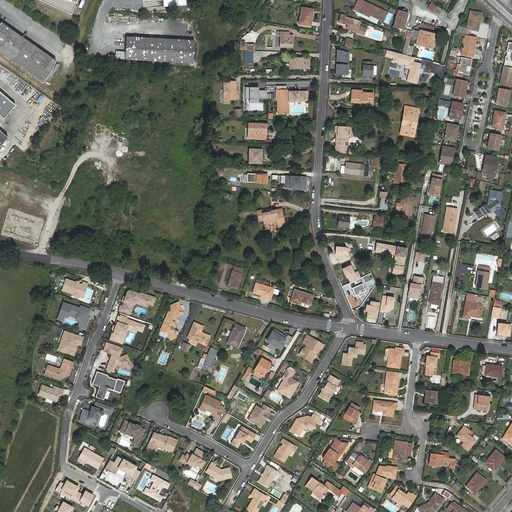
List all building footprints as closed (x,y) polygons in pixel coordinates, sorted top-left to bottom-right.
[(78,0),(38,0),(71,15),(78,0)] [(384,9),(364,0),(357,0),(353,9),(369,16),(370,15),(380,19),(384,9)] [(299,24),(310,26),(313,9),(302,7),(299,24)] [(402,11),(398,10),(394,26),(398,28),(398,29),(405,31),(405,29),(404,29),(408,13),(409,13),(409,12),(403,10),(402,11)] [(477,31),(478,27),(475,27),(476,22),(479,23),(481,13),(470,11),(469,18),(470,18),(470,20),(468,20),(468,24),(467,24),(467,26),(467,29),(471,30),(477,31)] [(348,25),(347,28),(357,32),(357,34),(365,36),(367,29),(359,26),(360,21),(345,16),(345,15),(341,14),(339,22),(348,25)] [(0,52),(43,83),(58,62),(46,54),(0,21),(0,52)] [(455,31),(454,33),(464,35),(466,28),(466,27),(458,26),(455,31)] [(433,49),(437,34),(420,30),(416,45),(433,49)] [(277,34),(280,34),(280,47),(292,47),(293,35),(289,35),(289,32),(277,32),(277,34)] [(470,36),(465,35),(465,40),(466,40),(465,42),(464,42),(463,46),(462,46),(462,48),(463,48),(462,50),(467,51),(467,52),(473,53),(474,49),(471,49),(471,44),(475,45),(476,37),(470,36)] [(125,59),(193,63),(194,41),(126,36),(125,59)] [(337,50),(336,61),(340,61),(340,64),(336,64),(336,74),(347,75),(348,65),(346,65),(347,62),(348,62),(349,53),(347,52),(348,47),(346,47),(341,45),(340,50),(337,50)] [(253,52),(245,51),(244,62),(253,62),(253,52)] [(471,60),(461,57),(460,62),(461,62),(461,64),(460,64),(459,68),(458,68),(458,70),(459,70),(458,72),(463,73),(462,74),(469,75),(469,71),(466,71),(467,66),(470,67),(471,60)] [(285,64),(285,68),(310,68),(310,58),(290,58),(289,64),(285,64)] [(372,74),(373,65),(372,65),(372,61),(363,61),(362,78),(371,78),(372,74)] [(407,81),(416,83),(421,65),(412,62),(407,81)] [(511,68),(504,66),(501,82),(507,83),(507,82),(511,83),(511,81),(511,68)] [(234,86),(236,86),(236,80),(225,80),(224,98),(231,99),(236,99),(236,90),(234,90),(234,86)] [(461,81),(457,80),(456,84),(455,84),(455,86),(455,87),(454,91),(454,92),(454,94),(458,95),(458,96),(464,97),(465,94),(462,93),(462,88),(466,89),(467,82),(461,81)] [(268,98),(268,89),(259,89),(259,86),(246,86),(246,98),(250,98),(250,101),(259,101),(259,98),(268,98)] [(510,91),(499,89),(498,95),(501,96),(500,101),(497,101),(496,104),(503,105),(503,104),(507,105),(509,98),(508,97),(508,95),(509,95),(510,91)] [(277,98),(277,114),(287,113),(287,105),(286,105),(286,103),(288,103),(288,102),(288,99),(294,99),(294,102),(300,102),(300,101),(308,101),(308,91),(301,91),(299,93),(296,93),(294,91),(288,91),(288,90),(286,90),(276,90),(276,98),(277,98)] [(360,103),(360,105),(372,106),(373,93),(362,92),(362,90),(352,90),(351,102),(360,103)] [(0,115),(3,119),(15,105),(0,91),(0,115)] [(457,103),(452,102),(451,106),(452,107),(452,109),(451,109),(450,113),(449,113),(449,114),(450,114),(449,116),(454,117),(453,118),(460,119),(461,115),(457,115),(458,110),(461,111),(463,104),(457,103)] [(414,128),(418,109),(406,106),(402,124),(402,125),(401,134),(413,136),(415,128),(414,128)] [(505,117),(506,113),(495,111),(494,118),(497,118),(496,123),(493,122),(492,126),(497,127),(496,131),(502,132),(503,125),(504,125),(504,124),(504,123),(504,120),(503,119),(504,117),(505,117)] [(250,139),(263,139),(263,127),(266,127),(266,124),(248,123),(248,127),(250,127),(250,139)] [(452,125),(448,124),(447,128),(448,128),(447,131),(446,130),(446,134),(445,134),(444,136),(445,136),(445,138),(449,139),(449,140),(455,141),(456,138),(453,137),(454,132),(457,133),(458,126),(452,125)] [(336,145),(344,146),(345,135),(352,136),(352,127),(335,126),(335,131),(336,132),(336,145)] [(501,135),(490,132),(489,140),(492,140),(491,145),(488,144),(488,148),(494,149),(494,148),(498,149),(499,147),(500,147),(500,146),(499,146),(500,141),(499,141),(499,139),(500,139),(501,135)] [(448,147),(443,146),(442,153),(443,153),(442,155),(441,155),(441,159),(440,159),(440,160),(440,161),(440,163),(444,164),(450,165),(451,162),(448,161),(449,157),(452,157),(454,148),(448,147)] [(249,163),(261,163),(262,150),(249,149),(249,163)] [(495,164),(497,157),(492,156),(486,155),(484,164),(487,165),(486,169),(483,169),(482,172),(484,173),(493,174),(494,172),(495,170),(494,170),(495,166),(494,166),(494,163),(495,164)] [(346,163),(345,169),(344,173),(363,175),(364,165),(346,163)] [(395,183),(404,184),(405,167),(396,166),(396,175),(395,183)] [(267,183),(268,174),(251,173),(250,182),(267,183)] [(404,186),(404,184),(395,183),(396,175),(393,174),(393,185),(404,186)] [(438,196),(442,176),(433,174),(429,194),(438,196)] [(306,189),(306,176),(286,175),(285,187),(290,187),(300,188),(300,189),(306,189)] [(492,208),(493,210),(497,215),(504,210),(499,204),(501,193),(490,191),(488,205),(486,206),(484,205),(479,208),(483,214),(487,211),(492,208)] [(413,200),(402,199),(402,204),(401,210),(400,210),(399,216),(411,217),(413,200)] [(446,219),(444,219),(443,227),(453,228),(457,209),(446,207),(445,217),(446,217),(446,219)] [(281,208),(270,210),(270,211),(262,213),(261,210),(257,211),(259,221),(263,220),(264,224),(277,221),(278,227),(285,225),(281,208)] [(478,217),(483,214),(479,208),(474,211),(478,217)] [(430,237),(434,216),(425,214),(421,236),(430,237)] [(349,217),(339,216),(338,226),(348,227),(349,217)] [(375,226),(382,227),(383,217),(376,217),(375,226)] [(452,235),(453,228),(443,227),(441,233),(452,235)] [(392,273),(402,275),(407,248),(376,243),(375,251),(395,255),(392,273)] [(425,253),(416,252),(414,261),(423,262),(425,253)] [(350,264),(341,268),(345,278),(347,278),(349,282),(361,277),(358,271),(353,273),(350,264)] [(233,271),(232,270),(228,285),(237,288),(242,273),(241,273),(242,269),(234,267),(233,271)] [(489,272),(479,271),(476,287),(486,289),(489,272)] [(423,275),(414,273),(413,279),(413,281),(411,281),(409,289),(414,290),(413,295),(414,298),(417,299),(419,297),(421,287),(420,285),(421,282),(422,283),(423,275)] [(434,275),(431,290),(432,290),(430,303),(438,305),(442,284),(443,277),(434,275)] [(363,283),(361,277),(349,282),(347,283),(353,296),(364,291),(361,284),(363,283)] [(75,283),(65,279),(61,291),(72,294),(72,296),(74,297),(76,296),(82,298),(86,284),(82,283),(81,285),(78,284),(75,283)] [(273,294),(275,289),(257,284),(254,293),(264,296),(264,297),(272,300),(273,294)] [(125,291),(118,310),(126,313),(131,300),(135,301),(135,300),(155,307),(157,300),(138,292),(137,294),(128,290),(125,291)] [(310,305),(312,296),(294,290),(290,301),(300,304),(300,302),(310,305)] [(473,303),(474,295),(468,294),(463,317),(469,318),(470,316),(480,318),(482,304),(473,303)] [(155,307),(135,300),(135,301),(131,300),(126,313),(128,313),(131,304),(134,303),(153,310),(155,307)] [(168,312),(163,321),(165,321),(163,325),(162,325),(159,330),(166,333),(169,341),(174,339),(174,337),(172,331),(174,328),(172,327),(173,324),(177,316),(183,313),(178,302),(171,305),(169,308),(170,308),(168,312)] [(60,308),(57,319),(61,320),(63,316),(65,317),(67,316),(68,313),(76,316),(75,319),(76,321),(80,322),(79,326),(84,328),(87,320),(84,319),(85,317),(86,317),(89,310),(80,306),(79,309),(66,304),(64,310),(60,308)] [(501,308),(493,307),(491,317),(498,318),(501,308)] [(110,332),(108,338),(115,341),(117,335),(119,336),(123,327),(124,328),(125,327),(130,328),(130,327),(134,329),(139,331),(141,325),(124,318),(124,317),(119,315),(118,316),(116,316),(114,322),(115,322),(114,325),(113,330),(111,332),(110,332)] [(188,337),(189,337),(198,341),(206,345),(210,336),(200,332),(202,326),(194,323),(188,337)] [(227,343),(237,348),(246,329),(235,324),(227,343)] [(119,342),(124,328),(123,327),(119,336),(117,335),(115,341),(119,342)] [(280,348),(284,342),(288,345),(293,337),(288,334),(286,337),(282,334),(278,331),(278,330),(274,328),(266,340),(270,342),(277,346),(280,348)] [(82,338),(64,332),(60,344),(62,345),(60,351),(72,356),(76,344),(77,345),(80,346),(82,338)] [(315,352),(318,354),(321,349),(322,350),(324,346),(308,336),(303,343),(308,346),(305,350),(306,352),(303,357),(311,362),(315,355),(314,354),(315,352)] [(274,350),(277,346),(270,342),(267,346),(274,350)] [(351,348),(348,350),(348,354),(344,354),(342,364),(347,365),(347,361),(352,362),(352,356),(354,356),(357,354),(357,353),(365,354),(366,345),(363,344),(363,342),(356,342),(355,348),(351,348)] [(121,349),(106,343),(103,351),(111,354),(113,357),(111,364),(109,363),(106,370),(113,372),(116,365),(119,366),(120,369),(125,366),(130,364),(126,355),(122,357),(119,356),(121,349)] [(400,354),(402,354),(403,355),(404,349),(396,347),(395,349),(390,348),(389,356),(387,365),(400,367),(401,360),(399,359),(400,354)] [(205,359),(202,367),(211,371),(215,361),(213,360),(217,351),(210,348),(205,359)] [(438,353),(430,352),(430,356),(426,355),(424,365),(426,365),(424,373),(431,374),(433,366),(434,366),(436,357),(437,357),(438,353)] [(263,376),(270,364),(262,359),(255,371),(253,374),(261,378),(263,376)] [(68,376),(73,363),(64,360),(61,369),(59,370),(47,366),(44,375),(59,381),(61,380),(61,377),(65,376),(67,377),(68,376)] [(468,375),(470,363),(454,361),(453,366),(450,365),(448,377),(451,378),(452,373),(468,375)] [(500,377),(502,367),(486,365),(486,366),(482,365),(481,374),(485,374),(485,376),(500,377)] [(252,368),(249,366),(241,379),(244,380),(252,368)] [(284,380),(279,389),(282,391),(283,394),(290,398),(293,392),(292,391),(293,389),(294,390),(298,383),(291,379),(294,373),(288,369),(284,376),(284,377),(285,378),(284,380)] [(387,372),(385,385),(386,386),(386,392),(396,393),(397,387),(398,387),(400,373),(387,372)] [(97,386),(94,397),(100,399),(104,385),(107,386),(112,388),(115,379),(107,377),(106,378),(105,377),(106,375),(99,373),(96,381),(94,380),(92,379),(90,384),(97,386)] [(330,376),(323,386),(325,387),(323,390),(319,396),(328,401),(339,381),(330,376)] [(119,390),(123,381),(116,378),(115,379),(112,388),(119,390)] [(254,379),(251,383),(259,388),(261,383),(254,379)] [(41,387),(38,397),(56,403),(58,397),(57,397),(58,394),(59,394),(62,395),(63,391),(53,388),(53,391),(41,387)] [(264,401),(270,390),(267,388),(261,400),(264,401)] [(440,391),(426,389),(424,402),(438,404),(440,391)] [(479,395),(477,409),(487,410),(488,401),(490,401),(490,396),(479,395)] [(222,402),(206,396),(200,410),(205,412),(206,410),(211,413),(210,415),(214,417),(214,418),(218,420),(224,408),(220,406),(222,402)] [(396,409),(397,403),(374,400),(373,410),(377,410),(383,411),(383,415),(393,416),(393,409),(396,409)] [(351,403),(345,413),(348,415),(346,418),(354,423),(356,420),(354,418),(357,414),(356,413),(359,408),(351,403)] [(112,409),(96,404),(95,406),(96,407),(95,409),(94,409),(91,408),(90,413),(83,411),(79,422),(88,425),(89,421),(93,422),(94,418),(98,416),(100,411),(110,414),(112,409)] [(266,417),(268,418),(270,414),(269,413),(271,410),(263,405),(261,409),(256,406),(247,420),(260,427),(262,423),(266,417)] [(296,428),(300,431),(302,428),(306,427),(306,426),(311,429),(316,421),(319,423),(322,418),(313,413),(311,417),(307,415),(302,417),(303,418),(301,418),(301,417),(297,418),(291,429),(295,431),(296,428)] [(94,427),(98,416),(94,418),(93,422),(89,421),(88,425),(94,427)] [(140,426),(137,424),(136,425),(133,424),(133,422),(131,421),(129,422),(125,421),(120,431),(125,434),(126,431),(136,436),(135,438),(133,441),(138,443),(145,430),(140,427),(140,426)] [(511,422),(502,439),(509,443),(510,441),(511,442),(511,422)] [(468,450),(475,441),(468,435),(471,432),(463,426),(461,429),(462,430),(457,436),(464,442),(461,445),(468,450)] [(253,438),(254,439),(256,435),(242,427),(235,440),(234,439),(231,444),(236,447),(239,442),(241,443),(243,445),(246,439),(250,442),(253,438)] [(168,438),(165,436),(159,434),(159,435),(154,433),(150,443),(146,451),(153,454),(157,446),(161,444),(165,446),(166,448),(172,451),(177,440),(169,436),(169,437),(168,438)] [(283,443),(281,447),(280,449),(279,448),(274,456),(283,461),(287,454),(289,455),(294,445),(284,439),(282,443),(283,443)] [(335,462),(337,459),(336,458),(339,453),(340,454),(344,448),(334,441),(323,457),(327,460),(325,463),(334,470),(338,464),(335,462)] [(406,460),(407,456),(410,456),(412,443),(407,443),(396,441),(394,449),(393,458),(392,463),(401,464),(402,459),(406,460)] [(104,458),(84,448),(78,458),(98,469),(104,458)] [(186,456),(182,462),(188,466),(189,464),(196,467),(197,465),(202,468),(206,462),(201,459),(205,452),(197,448),(193,455),(194,455),(193,457),(191,456),(187,454),(186,456)] [(504,457),(495,450),(484,463),(494,470),(504,457)] [(350,462),(349,463),(348,465),(352,468),(355,465),(365,472),(372,462),(369,459),(368,460),(360,454),(359,456),(357,454),(353,452),(347,460),(350,462)] [(443,455),(441,455),(431,454),(429,465),(439,466),(440,461),(447,462),(448,457),(448,453),(444,452),(443,455)] [(137,467),(117,456),(113,462),(109,460),(105,468),(115,473),(116,472),(136,483),(142,472),(136,469),(137,467)] [(211,475),(217,478),(220,480),(232,477),(230,468),(222,470),(220,470),(219,469),(219,468),(216,466),(212,464),(207,472),(211,475)] [(263,474),(262,476),(259,481),(268,487),(277,471),(268,466),(266,469),(263,474)] [(375,483),(373,487),(382,491),(385,482),(384,481),(386,476),(393,478),(394,473),(396,473),(397,467),(386,466),(385,469),(379,468),(376,475),(374,482),(375,483)] [(340,480),(343,476),(336,471),(334,475),(340,480)] [(466,486),(475,493),(486,480),(477,473),(466,486)] [(169,484),(153,475),(150,480),(152,481),(149,488),(146,487),(143,493),(160,502),(163,496),(160,494),(163,488),(167,489),(169,484)] [(313,491),(322,497),(324,496),(325,495),(325,494),(328,489),(331,491),(334,486),(327,481),(324,485),(311,477),(305,486),(313,491)] [(85,490),(83,494),(77,491),(80,487),(66,479),(64,483),(60,481),(55,490),(79,504),(80,502),(87,506),(93,495),(85,490)] [(456,481),(452,486),(458,491),(462,485),(456,481)] [(404,494),(405,493),(400,489),(400,488),(397,485),(391,494),(394,496),(393,498),(401,504),(403,502),(408,506),(416,496),(413,494),(412,495),(409,492),(408,495),(407,496),(404,494)] [(255,496),(254,497),(247,509),(253,511),(257,511),(267,496),(255,489),(252,493),(255,495),(255,496)] [(321,499),(322,497),(313,491),(312,493),(321,499)] [(443,499),(434,493),(429,501),(426,504),(417,508),(419,511),(432,511),(435,511),(443,499)] [(62,501),(56,511),(71,511),(72,511),(74,508),(62,501)] [(452,511),(451,511),(467,511),(454,502),(452,505),(450,503),(447,507),(452,511)] [(368,511),(370,510),(363,505),(360,508),(353,503),(346,511),(368,511)]
